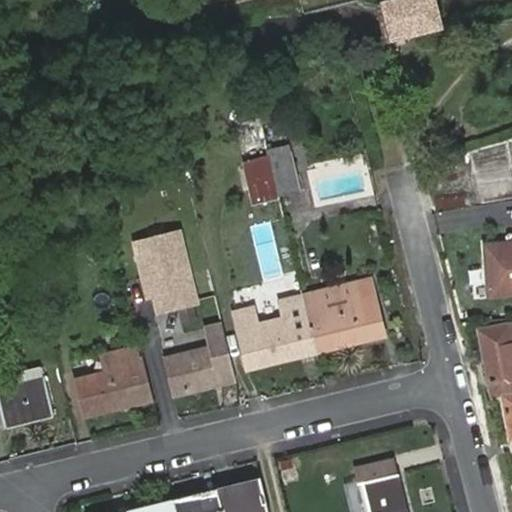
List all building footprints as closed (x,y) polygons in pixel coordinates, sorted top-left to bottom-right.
[(443,13),(439,0),(378,0),(386,29),(389,43),(447,30),(443,13)] [(277,105),(259,110),(261,123),(281,118),(277,105)] [(288,147),(268,152),(270,157),(278,194),(298,190),(288,147)] [(196,300),(179,231),(134,242),(148,295),(154,293),(158,309),(196,300)] [(511,232),(507,233),(508,243),(486,245),(487,294),(511,292),(511,232)] [(41,287),(57,283),(53,269),(37,273),(41,287)] [(370,280),(303,297),(307,314),(316,350),(383,335),(370,280)] [(63,305),(57,283),(41,287),(46,310),(63,305)] [(307,314),(303,297),(281,302),(285,320),(307,314)] [(316,350),(307,314),(285,320),(239,330),(248,367),(316,350)] [(221,324),(205,328),(210,347),(163,359),(171,393),(217,381),(218,384),(235,380),(221,324)] [(511,349),(511,344),(511,325),(481,331),(491,396),(503,394),(510,437),(511,437),(511,349)] [(84,415),(152,398),(140,346),(99,356),(103,373),(76,380),(84,415)] [(0,425),(51,413),(43,377),(0,387),(0,425)] [(353,465),(358,482),(395,474),(390,456),(353,465)] [(358,482),(365,511),(404,511),(395,474),(358,482)] [(238,490),(261,485),(259,477),(236,482),(238,490)] [(217,495),(220,511),(267,511),(261,485),(238,490),(236,482),(225,484),(227,492),(217,495)] [(215,487),(217,495),(227,492),(225,484),(215,487)] [(206,497),(217,495),(215,487),(204,489),(206,497)] [(174,505),(175,511),(220,511),(217,495),(206,497),(204,489),(191,493),(192,500),(174,505)] [(173,497),(174,505),(192,500),(191,493),(173,497)] [(152,509),(174,505),(173,497),(151,502),(152,509)] [(142,511),(175,511),(174,505),(152,509),(151,502),(140,504),(142,511)]
